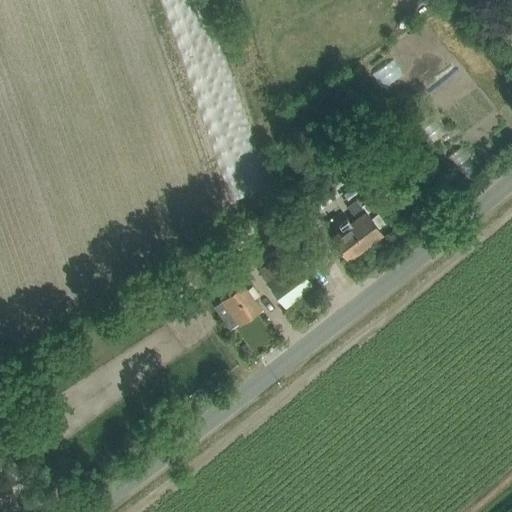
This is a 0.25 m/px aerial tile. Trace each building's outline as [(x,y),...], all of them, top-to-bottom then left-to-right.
[(511,22),(504,29),(501,33),(511,45),(511,22)] [(351,163),(366,182),(387,165),(372,147),(351,163)] [(383,234),(371,218),(357,199),(347,207),(356,219),(331,238),(347,260),(383,234)] [(281,247),(296,238),(286,221),(270,230),(281,247)] [(231,235),(219,243),(225,250),(236,241),(231,235)] [(258,272),(273,291),(285,307),(314,285),(302,269),(296,262),(283,272),(274,260),(258,272)] [(194,262),(179,271),(181,275),(187,283),(197,276),(192,269),(197,266),(194,262)] [(226,298),(214,307),(218,313),(230,329),(260,307),(248,291),(234,272),(220,283),(229,296),(226,298)]
